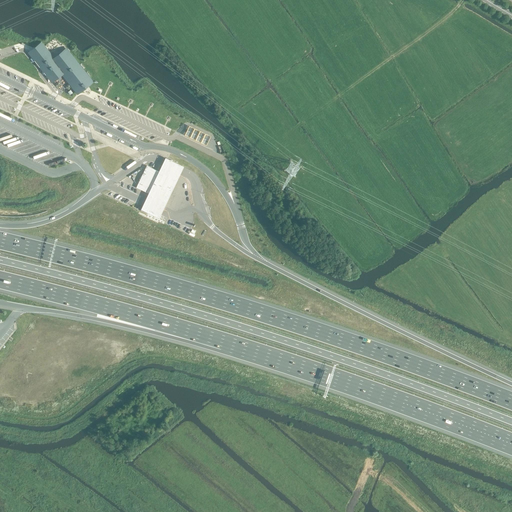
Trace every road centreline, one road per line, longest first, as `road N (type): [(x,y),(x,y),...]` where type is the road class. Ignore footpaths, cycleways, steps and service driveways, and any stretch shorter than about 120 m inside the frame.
road 1 (motorway): [(511,402),(215,298),(0,240)]
road 2 (motorway): [(0,260),(290,342),(511,421)]
road 3 (motorway): [(227,343),(511,444)]
road 4 (motorway): [(511,384),(256,258)]
road 5 (motorway): [(0,280),(227,343)]
road 6 (track): [(463,0),(294,128)]
road 7 (motorway): [(20,308),(227,343)]
